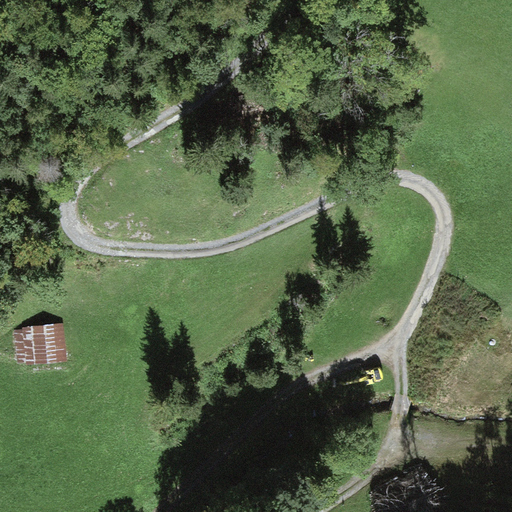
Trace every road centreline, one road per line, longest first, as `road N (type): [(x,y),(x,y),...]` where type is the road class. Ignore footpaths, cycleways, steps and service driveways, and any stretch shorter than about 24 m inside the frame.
road 1 (track): [(292,0),(249,56),(83,170),(66,216),(73,231),(126,250),(193,252),(381,176),(428,188),(440,201),(439,254),(407,326),(252,418),(161,511)]
road 2 (track): [(396,335),(402,394),(385,453),(308,511)]
